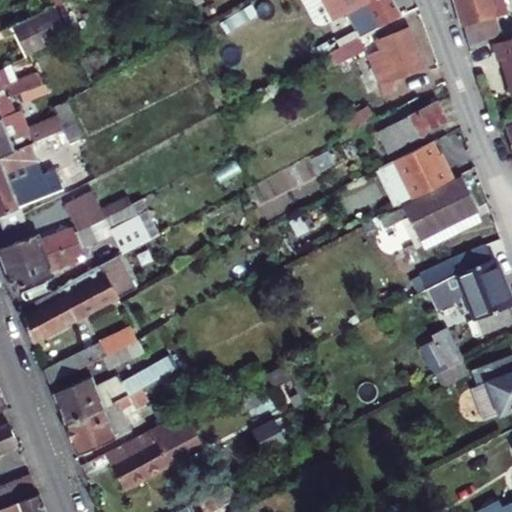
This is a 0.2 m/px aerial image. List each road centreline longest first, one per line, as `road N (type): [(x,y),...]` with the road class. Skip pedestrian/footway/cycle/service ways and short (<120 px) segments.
road 1 (residential): [(427,0),(511,218)]
road 2 (residential): [(0,322),(71,511)]
